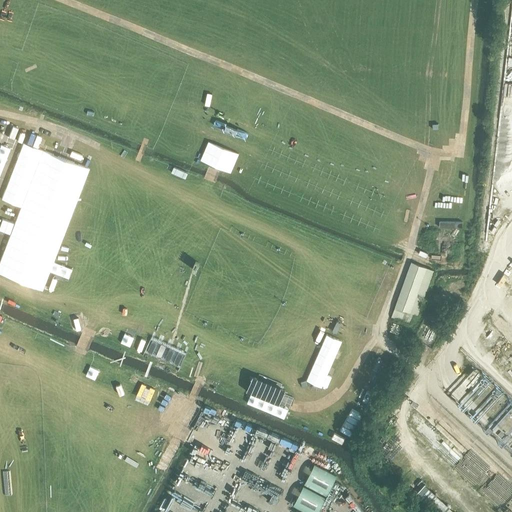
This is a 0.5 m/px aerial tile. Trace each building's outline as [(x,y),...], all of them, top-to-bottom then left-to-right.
[(412,261),(392,316),(409,323),(413,313),(417,314),(434,270),(412,261)] [(511,310),(489,335),(511,356),(511,310)] [(428,327),(437,332),(440,327),(431,322),(428,327)] [(375,389),(363,411),(368,413),(379,391),(375,389)] [(315,463),(305,483),(327,494),(337,475),(315,463)] [(304,485),(294,505),(307,511),(318,511),(326,496),(304,485)]
